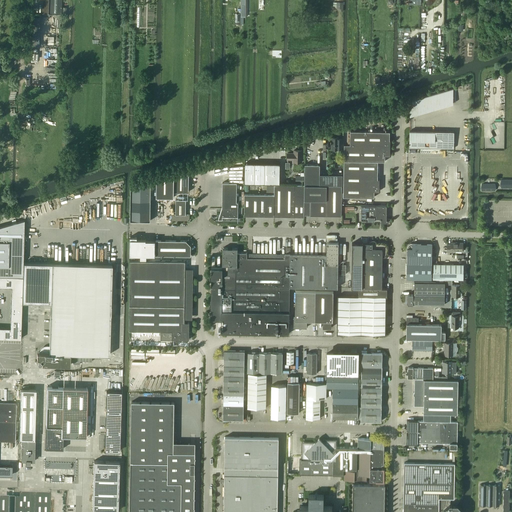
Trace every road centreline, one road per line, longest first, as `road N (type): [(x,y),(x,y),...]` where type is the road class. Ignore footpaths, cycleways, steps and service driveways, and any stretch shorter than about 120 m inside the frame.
road 1 (unclassified): [(396,231),(399,123),(392,111),(205,164),(202,229)]
road 2 (unclassified): [(202,229),(396,231)]
road 3 (unclassified): [(209,341),(395,344)]
road 4 (unclassified): [(207,429),(393,430)]
